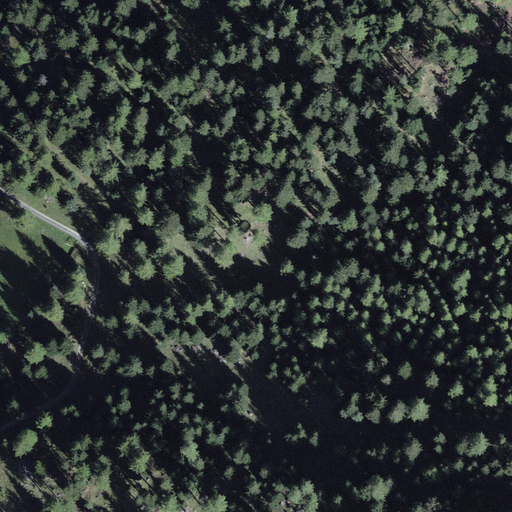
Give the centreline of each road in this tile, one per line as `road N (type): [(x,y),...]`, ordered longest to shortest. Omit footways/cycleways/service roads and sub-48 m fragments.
road 1 (track): [(273,0),(280,63),(366,112),(480,161),(473,307),(453,387),(428,433),(423,511)]
road 2 (track): [(0,430),(64,395),(97,267),(79,236),(0,188)]
